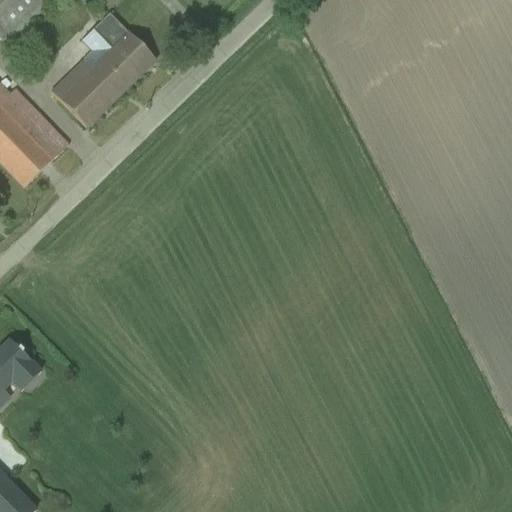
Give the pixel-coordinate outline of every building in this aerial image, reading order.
[(0,0),(0,12),(38,41),(68,0),(0,0)] [(141,9),(148,0),(130,0),(141,9)] [(46,93),(81,130),(150,64),(103,15),(77,41),(88,52),(46,93)] [(0,140),(42,188),(90,146),(74,128),(71,131),(25,78),(21,82),(0,57),(0,140)] [(0,411),(40,373),(8,341),(0,349),(0,511),(32,511),(0,479),(0,411)]
